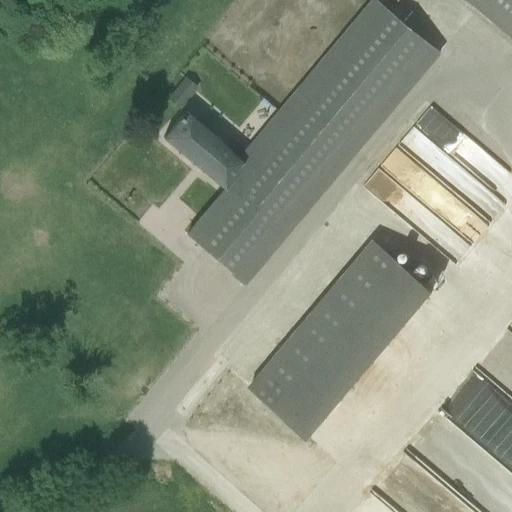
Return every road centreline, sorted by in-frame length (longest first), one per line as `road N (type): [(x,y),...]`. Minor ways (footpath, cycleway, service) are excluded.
road 1 (unknown): [(511,62),(432,87),(398,108),(151,421),(257,511)]
road 2 (unknown): [(310,511),(511,237)]
road 3 (track): [(151,421),(64,487),(0,508)]
